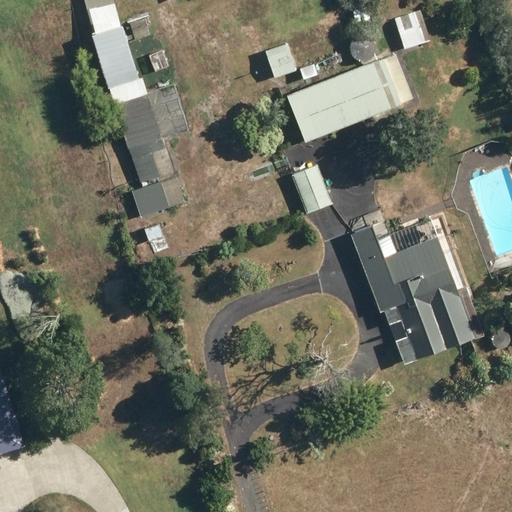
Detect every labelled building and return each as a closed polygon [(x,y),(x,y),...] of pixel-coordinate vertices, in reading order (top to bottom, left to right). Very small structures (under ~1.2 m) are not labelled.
[(183,206),(112,0),(82,0),(91,37),(138,188),(132,190),(141,218),(183,206)] [(364,5),(349,9),(354,27),(369,23),(364,5)] [(428,39),(416,8),(391,17),(402,49),(428,39)] [(288,46),(265,52),(273,78),(296,71),(288,46)] [(380,56),(283,94),(301,142),(412,99),(394,53),(381,58),(380,56)] [(314,64),(300,68),(303,79),(317,75),(314,64)] [(313,163),(289,173),(304,213),(329,203),(313,163)] [(347,232),(376,311),(381,309),(401,364),(480,334),(468,301),(473,299),(448,231),(446,231),(441,220),(438,221),(436,216),(388,234),(382,219),(379,220),(375,210),(350,220),(353,230),(347,232)] [(0,466),(2,466),(0,461),(0,454),(27,446),(1,364),(0,364),(0,466)]
